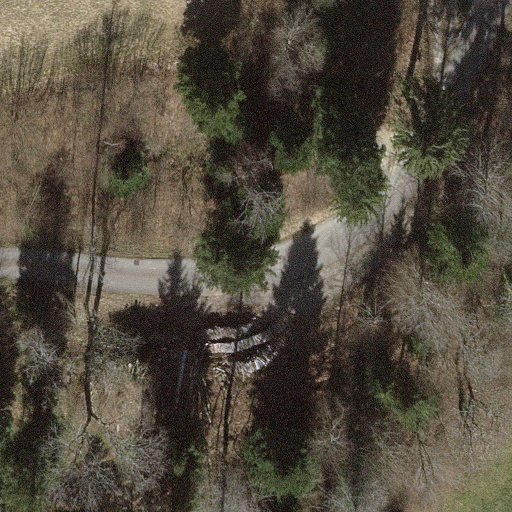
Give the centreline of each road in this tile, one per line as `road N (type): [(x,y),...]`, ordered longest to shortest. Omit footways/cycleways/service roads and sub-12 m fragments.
road 1 (unclassified): [(502,0),(478,33),(395,227),(275,283),(0,265)]
road 2 (track): [(275,283),(238,319),(0,337)]
